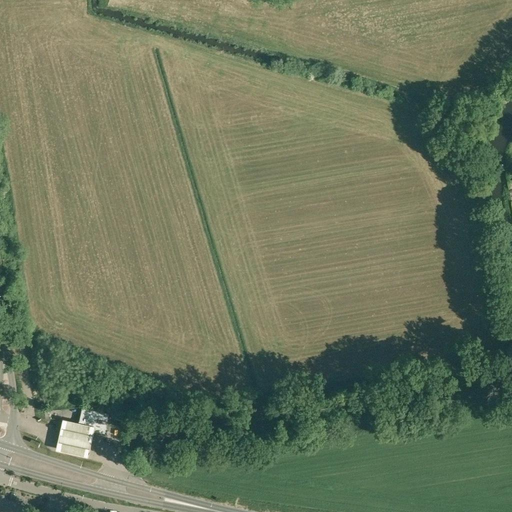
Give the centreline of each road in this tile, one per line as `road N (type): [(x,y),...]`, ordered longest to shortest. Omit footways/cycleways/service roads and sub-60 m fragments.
road 1 (primary): [(225,511),(5,446)]
road 2 (primary): [(0,464),(211,511)]
road 3 (unclassified): [(130,511),(0,478)]
